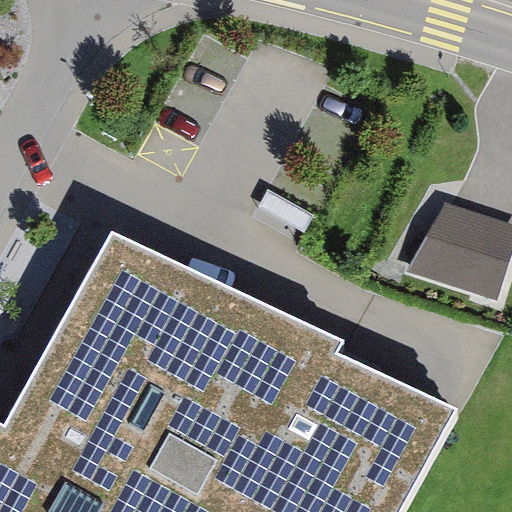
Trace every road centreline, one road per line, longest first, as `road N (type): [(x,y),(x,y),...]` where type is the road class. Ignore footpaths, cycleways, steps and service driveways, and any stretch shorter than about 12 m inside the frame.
road 1 (residential): [(93,0),(0,174)]
road 2 (tertiary): [(387,1),(511,40)]
